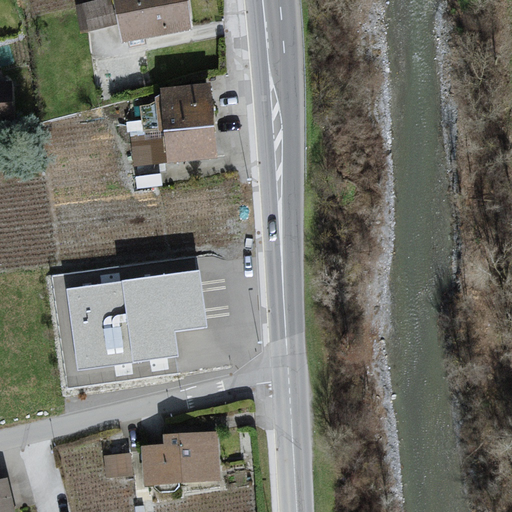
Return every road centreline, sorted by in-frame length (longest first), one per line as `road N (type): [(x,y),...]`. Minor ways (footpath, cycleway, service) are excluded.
road 1 (tertiary): [(271,0),(288,374)]
road 2 (residential): [(0,445),(288,374)]
road 3 (tertiary): [(288,374),(296,511)]
